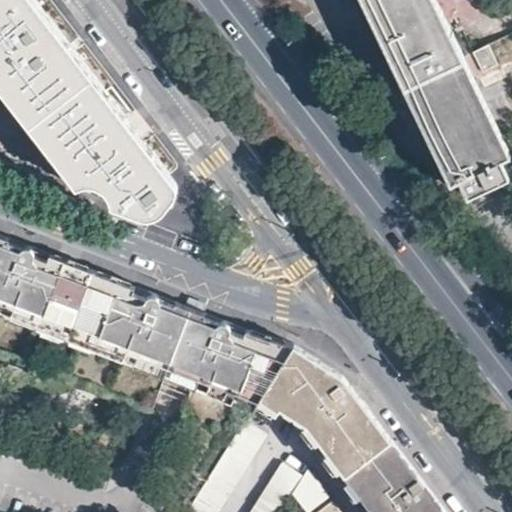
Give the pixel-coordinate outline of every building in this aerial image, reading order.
[(0,0),(0,88),(7,97),(37,136),(72,182),(83,179),(90,180),(100,187),(105,199),(127,208),(143,214),(153,213),(163,210),(173,197),(177,190),(176,180),(98,79),(40,5),(36,0),(0,0)] [(363,0),(450,180),(458,177),(466,194),(508,174),(500,157),(509,152),(436,0),(363,0)] [(511,7),(511,0),(480,0),(486,12),(488,14),(490,16),(493,16),(496,16),(511,7)] [(487,45),(471,52),(480,71),(496,64),(487,45)] [(407,136),(421,166),(430,162),(416,132),(407,136)] [(0,236),(0,237),(6,240),(9,235),(0,231),(0,236)] [(34,245),(9,235),(6,240),(0,237),(0,236),(0,299),(9,303),(6,313),(118,356),(122,346),(205,378),(206,375),(257,395),(260,391),(294,342),(296,340),(259,330),(236,322),(199,307),(168,296),(135,283),(101,270),(65,257),(34,245)] [(294,342),(260,391),(273,401),(276,397),(304,417),(317,433),(329,449),(338,461),(349,474),(361,489),(371,502),(378,511),(451,511),(424,474),(348,378),(344,372),(294,342)] [(273,401),(260,391),(257,395),(253,401),(267,410),(273,401)] [(215,511),(266,431),(245,417),(185,511),(215,511)] [(317,433),(304,417),(299,422),(312,438),(317,433)] [(338,461),(329,449),(324,453),(333,465),(338,461)] [(305,470),(283,457),(269,480),(291,493),(294,487),(305,470)] [(305,470),(294,487),(311,509),(333,493),(308,464),(305,470)] [(361,489),(349,474),(343,478),(355,493),(361,489)] [(279,511),(291,493),(269,480),(254,505),(266,511),(279,511)] [(347,511),(336,497),(315,511),(347,511)] [(378,511),(371,502),(366,507),(370,511),(378,511)]
